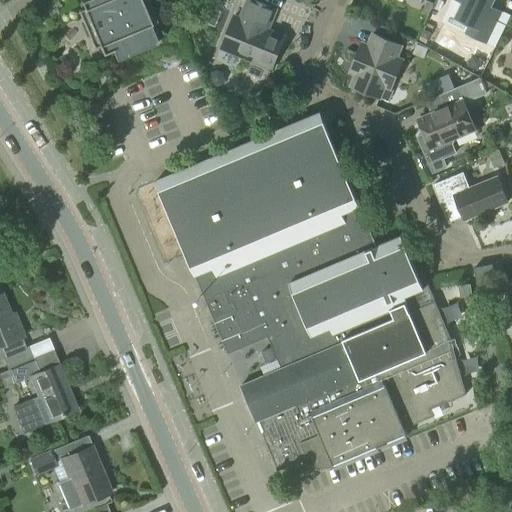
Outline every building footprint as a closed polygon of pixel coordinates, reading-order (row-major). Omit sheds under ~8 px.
[(114,48),(119,59),(157,43),(150,25),(156,22),(147,0),(82,0),(80,1),(84,9),(78,11),(83,23),(80,25),(85,37),(88,35),(93,48),(99,46),(102,53),(114,48)] [(247,0),(240,18),(234,16),(221,48),(272,69),(285,36),(268,29),(276,9),(254,0),(247,0)] [(422,12),(428,14),(433,3),(427,0),(422,12)] [(485,42),(496,20),(485,15),(492,0),(460,0),(464,2),(456,17),(470,24),(466,32),(485,42)] [(396,57),(401,45),(373,33),(368,46),(361,43),(349,71),(356,74),(351,86),(379,98),(384,86),(391,88),(402,60),(396,57)] [(428,47),(417,42),(412,54),(423,59),(428,47)] [(464,83),(468,78),(467,71),(462,68),(456,69),(452,74),(453,80),(458,85),(464,83)] [(433,172),(446,166),(443,158),(456,152),(452,144),(454,138),(475,129),(463,102),(487,92),(480,77),(431,98),(436,110),(418,118),(424,133),(417,136),(429,164),(433,172)] [(377,246),(359,203),(321,112),(156,181),(228,353),(268,336),(272,347),(253,354),(258,366),(277,358),(281,368),(242,384),(241,384),(242,385),(241,385),(256,419),(256,418),(257,420),(257,419),(259,418),(264,431),(262,432),(278,470),(307,457),(308,457),(311,460),(314,463),(317,465),(322,465),(326,466),(330,466),(334,464),(334,465),(335,465),(335,464),(406,433),(407,434),(408,434),(405,428),(435,415),(432,408),(467,393),(451,337),(422,269),(417,271),(402,236),(377,246)] [(499,150),(502,156),(506,163),(511,158),(511,153),(507,146),(499,150)] [(505,164),(502,156),(499,150),(499,149),(488,153),(494,168),(505,164)] [(462,173),(434,185),(448,219),(459,214),(463,216),(464,219),(507,202),(497,176),(468,188),(462,173)] [(474,267),(477,283),(496,280),(492,263),(474,267)] [(16,351),(12,341),(24,336),(14,312),(11,314),(2,293),(0,293),(0,358),(2,357),(16,351)] [(2,357),(7,368),(33,357),(28,345),(16,351),(2,357)] [(9,369),(0,373),(0,376),(4,387),(15,382),(30,376),(38,396),(13,407),(23,431),(77,409),(58,364),(39,372),(34,360),(10,370),(9,369)] [(87,435),(52,450),(56,461),(60,459),(68,477),(57,482),(69,509),(79,505),(111,492),(87,435)] [(35,475),(58,465),(50,449),(29,458),(35,475)]
